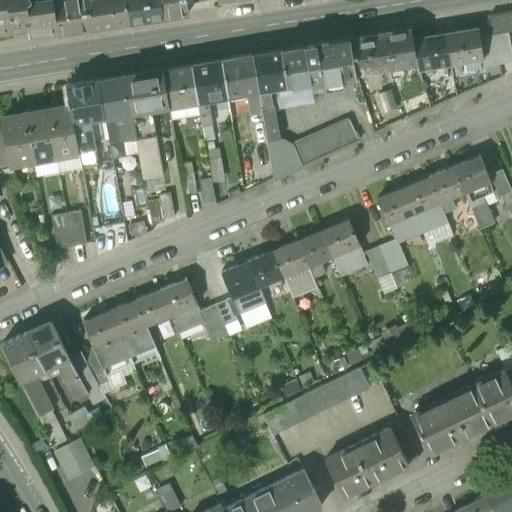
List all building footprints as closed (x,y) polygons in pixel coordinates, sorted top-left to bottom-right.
[(0,0),(0,29),(10,28),(6,0),(0,0)] [(6,0),(10,28),(56,21),(52,0),(40,0),(38,0),(37,0),(6,0)] [(52,0),(56,21),(58,32),(88,28),(83,0),(52,0)] [(83,0),(88,28),(110,24),(109,18),(127,15),(124,0),(83,0)] [(124,0),(127,15),(128,21),(161,16),(158,0),(124,0)] [(189,0),(158,0),(161,16),(191,11),(189,0)] [(478,27),(446,32),(451,64),(483,59),(479,37),(478,27)] [(411,28),(383,32),(389,68),(390,72),(396,71),(395,67),(417,63),(411,28)] [(383,32),(349,38),(356,73),(389,68),(383,32)] [(446,32),(413,37),(419,69),(451,64),(446,32)] [(511,61),(511,56),(508,32),(492,35),(496,64),(511,61)] [(492,35),(479,37),(483,59),(484,66),(496,64),(492,35)] [(349,38),(317,43),(324,83),(357,77),(356,73),(349,38)] [(317,43),(283,49),(289,84),(311,81),(312,85),(324,83),(317,43)] [(283,49),(252,54),(258,90),(267,88),(289,84),(283,49)] [(252,54),(222,59),(229,95),(247,92),(258,90),(252,54)] [(222,59),(192,64),(199,100),(209,98),(229,95),(222,59)] [(192,64),(163,69),(169,105),(193,101),(199,100),(192,64)] [(163,69),(126,75),(133,111),(137,138),(154,135),(157,135),(153,107),(169,105),(163,69)] [(126,75),(99,80),(106,116),(123,113),(133,111),(126,75)] [(99,80),(67,85),(70,106),(73,121),(74,121),(80,153),(83,172),(95,170),(91,150),(93,150),(88,119),(106,116),(99,80)] [(267,88),(258,90),(262,113),(267,142),(279,138),(271,92),(267,88)] [(392,89),(379,92),(385,113),(398,109),(392,89)] [(258,90),(247,92),(252,121),(257,120),(256,114),(262,113),(258,90)] [(426,92),(416,97),(421,112),(431,107),(426,92)] [(209,98),(199,100),(203,123),(204,127),(214,125),(209,98)] [(199,100),(193,101),(197,124),(203,123),(199,100)] [(70,106),(48,110),(57,157),(80,153),(74,121),(73,121),(70,106)] [(48,110),(25,114),(34,161),(57,157),(48,110)] [(133,111),(123,113),(125,123),(120,124),(123,141),(137,138),(133,111)] [(25,114),(3,119),(11,165),(34,161),(25,114)] [(295,140),(279,138),(267,142),(273,178),(357,140),(348,120),(295,140)] [(116,127),(108,129),(111,143),(119,142),(116,127)] [(154,135),(137,138),(145,178),(162,175),(154,135)] [(488,175),(479,155),(454,165),(464,190),(480,227),(493,222),(482,195),(493,190),(490,180),(488,175)] [(454,165),(429,176),(439,200),(464,190),(454,165)] [(502,169),(488,175),(490,180),(493,190),(495,196),(511,190),(502,169)] [(429,176),(404,186),(422,230),(447,219),(439,200),(429,176)] [(211,177),(199,179),(204,202),(216,199),(211,177)] [(404,186),(378,196),(394,235),(402,231),(405,237),(422,230),(404,186)] [(151,195),(156,219),(178,215),(174,190),(151,195)] [(81,208),(67,211),(74,245),(87,243),(81,208)] [(348,218),(323,229),(333,253),(358,243),(348,218)] [(323,229),(297,239),(313,276),(324,271),(319,259),(333,253),(323,229)] [(313,276),(297,239),(272,249),(283,274),(292,297),(317,286),(313,276)] [(272,249),(247,260),(257,285),(283,274),(272,249)] [(247,260),(222,270),(232,295),(257,285),(247,260)] [(186,277),(160,288),(170,312),(196,302),(186,277)] [(160,288),(135,298),(145,323),(170,312),(160,288)] [(135,298),(110,308),(132,362),(157,351),(145,323),(135,298)] [(110,308),(84,319),(95,344),(93,345),(98,359),(104,373),(105,373),(132,362),(110,308)] [(50,320),(26,330),(44,367),(58,360),(61,370),(76,398),(86,391),(87,391),(68,356),(51,320),(50,321),(50,320)] [(26,330),(2,341),(1,342),(38,414),(52,408),(38,380),(34,371),(44,367),(26,330)] [(511,356),(506,345),(496,350),(504,367),(505,370),(511,366),(511,356)] [(87,363),(80,350),(68,356),(87,391),(86,391),(93,403),(104,396),(98,384),(87,363)] [(98,359),(87,363),(98,384),(108,380),(105,373),(104,373),(98,359)] [(58,360),(44,367),(49,376),(49,377),(61,370),(58,360)] [(359,366),(262,413),(272,433),(369,386),(359,366)] [(44,367),(34,371),(38,380),(49,376),(44,367)] [(504,367),(485,376),(486,377),(473,384),(491,421),(511,410),(511,384),(505,370),(504,367)] [(473,384),(410,414),(429,451),(491,421),(473,384)] [(84,406),(68,414),(76,429),(92,421),(84,406)] [(389,426),(324,458),(342,494),(407,462),(389,426)] [(80,437),(54,449),(67,474),(92,462),(80,437)] [(305,511),(321,505),(303,468),(274,482),(274,481),(288,511),(305,511)] [(273,482),(223,507),(225,511),(288,511),(274,481),(273,481),(273,482)] [(511,482),(487,495),(494,511),(501,511),(511,506),(511,482)] [(494,511),(487,495),(452,511),(494,511)] [(220,502),(200,511),(225,511),(223,507),(220,502)]
